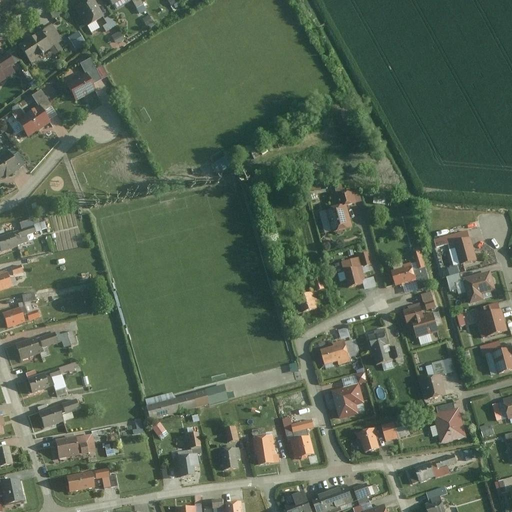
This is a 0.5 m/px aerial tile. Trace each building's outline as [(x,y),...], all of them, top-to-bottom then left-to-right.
[(95,0),(88,0),(75,8),(87,29),(106,18),(95,0)] [(105,19),(108,24),(104,26),(107,32),(118,26),(112,15),(105,19)] [(149,28),(155,25),(150,16),(145,19),(149,28)] [(45,31),(20,47),(31,64),(56,48),(45,31)] [(122,31),(113,35),(116,44),(125,40),(122,31)] [(70,36),(74,47),(85,43),(81,32),(70,36)] [(86,74),(66,86),(76,104),(97,93),(86,74)] [(50,124),(38,106),(18,120),(29,137),(50,124)] [(0,180),(20,168),(9,151),(0,157),(0,180)] [(227,155),(213,162),(216,168),(222,165),(222,166),(230,162),(227,155)] [(346,206),(327,212),(334,234),(353,228),(346,206)] [(18,246),(14,233),(0,237),(0,249),(1,253),(18,246)] [(472,239),(455,243),(461,266),(478,262),(472,239)] [(361,256),(365,268),(372,266),(368,253),(361,256)] [(421,253),(414,254),(419,272),(425,270),(421,253)] [(415,267),(393,273),(397,287),(419,282),(415,267)] [(369,284),(365,268),(348,271),(351,289),(369,284)] [(0,291),(17,287),(12,269),(0,272),(0,291)] [(492,272),(464,279),(471,306),(485,302),(483,295),(497,293),(492,272)] [(323,278),(316,280),(319,292),(326,290),(323,278)] [(410,311),(405,312),(408,324),(413,323),(429,318),(427,312),(434,310),(438,309),(433,291),(420,294),(423,304),(409,308),(410,311)] [(34,311),(32,302),(37,300),(35,292),(24,295),(30,321),(41,318),(39,310),(34,311)] [(314,294),(299,298),(303,314),(318,310),(314,294)] [(23,310),(3,315),(7,329),(26,324),(23,310)] [(504,310),(483,315),(489,338),(510,333),(504,310)] [(413,323),(417,339),(440,333),(435,316),(429,318),(413,323)] [(375,335),(367,337),(375,367),(386,364),(388,370),(397,368),(396,361),(408,358),(405,346),(391,350),(385,329),(374,332),(375,335)] [(56,333),(40,338),(43,348),(59,343),(56,333)] [(38,338),(15,346),(21,362),(43,354),(38,338)] [(334,349),(321,352),(325,367),(338,364),(339,368),(352,365),(346,342),(333,345),(334,349)] [(483,356),(492,354),(498,377),(511,373),(511,348),(502,351),(500,342),(480,348),(483,356)] [(427,379),(422,381),(427,401),(447,397),(443,376),(447,375),(444,361),(432,363),(434,370),(426,371),(427,379)] [(36,371),(26,374),(28,379),(38,376),(36,371)] [(28,379),(27,380),(32,395),(51,388),(46,373),(38,376),(28,379)] [(356,389),(332,396),(340,422),(354,418),(349,403),(359,400),(356,389)] [(206,392),(145,409),(149,421),(210,405),(206,392)] [(48,405),(36,409),(43,432),(75,421),(74,417),(79,415),(75,401),(49,410),(48,405)] [(439,415),(434,416),(442,446),(467,440),(460,410),(456,411),(454,405),(437,409),(439,415)] [(314,421),(292,426),(294,435),(315,430),(314,421)] [(408,421),(382,427),(386,443),(411,438),(408,421)] [(485,438),(503,432),(500,421),(482,426),(485,438)] [(236,425),(225,428),(229,443),(240,440),(236,425)] [(376,430),(357,435),(363,455),(381,450),(376,430)] [(199,433),(188,435),(190,450),(201,449),(199,433)] [(272,435),(254,438),(259,467),(277,464),(272,435)] [(93,436),(55,443),(59,460),(96,453),(93,436)] [(312,438),(293,442),(297,460),(315,456),(312,438)] [(10,447),(0,449),(0,468),(14,466),(10,447)] [(239,448),(224,449),(226,471),(240,470),(239,461),(241,461),(239,448)] [(476,448),(465,450),(467,460),(470,460),(472,472),(480,470),(476,448)] [(428,463),(408,470),(414,486),(438,478),(436,471),(459,463),(455,451),(427,461),(428,463)] [(198,456),(180,457),(181,479),(196,478),(195,468),(199,468),(198,456)] [(109,469),(94,472),(96,481),(102,480),(104,490),(118,487),(116,477),(110,478),(109,469)] [(92,473),(66,478),(70,494),(95,489),(92,473)] [(498,480),(499,492),(509,492),(508,479),(498,480)] [(19,481),(2,485),(0,485),(0,500),(3,500),(4,507),(23,503),(19,481)] [(347,489),(313,501),(314,506),(316,511),(341,511),(343,511),(341,507),(352,503),(347,489)] [(316,511),(314,506),(311,508),(305,492),(292,497),(295,503),(285,507),(287,511),(316,511)] [(431,503),(426,505),(427,511),(445,511),(441,497),(430,500),(431,503)] [(225,500),(212,502),(213,510),(226,509),(225,500)] [(242,511),(242,503),(229,504),(229,510),(224,511),(223,511),(242,511)]
